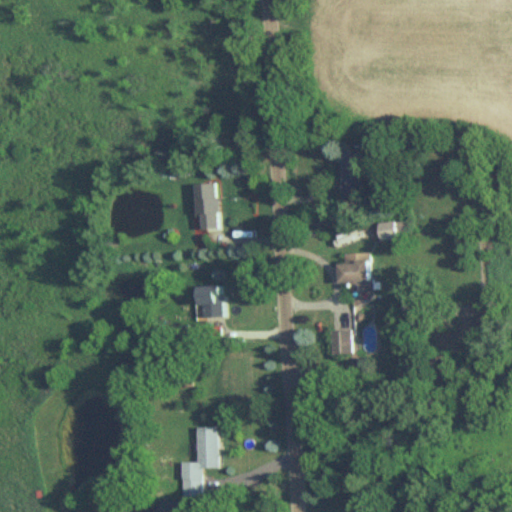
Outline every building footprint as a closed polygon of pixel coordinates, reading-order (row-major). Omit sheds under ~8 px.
[(345,153),(346,203),(366,203),(365,152),(345,153)] [(224,229),(223,184),(201,184),(202,230),(224,229)] [(401,222),(382,224),(383,241),(402,240),(401,222)] [(347,284),(356,283),(357,292),(377,292),(376,254),(346,254),(347,284)] [(207,318),(230,318),(230,286),(207,286),(207,318)] [(338,331),(338,355),(358,355),(358,331),(338,331)] [(203,469),(223,469),(223,429),(203,429),(203,469)] [(204,479),(186,479),(186,497),(204,497),(204,479)] [(156,502),(156,511),(187,511),(188,502),(156,502)]
